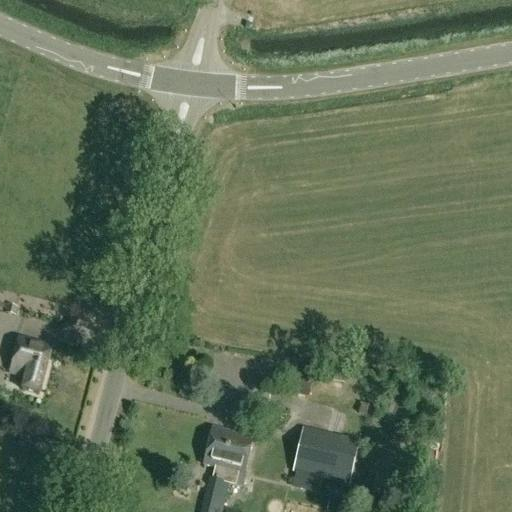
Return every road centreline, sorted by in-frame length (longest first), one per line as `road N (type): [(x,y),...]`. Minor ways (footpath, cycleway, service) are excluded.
road 1 (tertiary): [(80,511),(193,85)]
road 2 (tertiary): [(511,56),(319,89),(193,85)]
road 3 (tertiary): [(193,85),(135,77),(0,23)]
